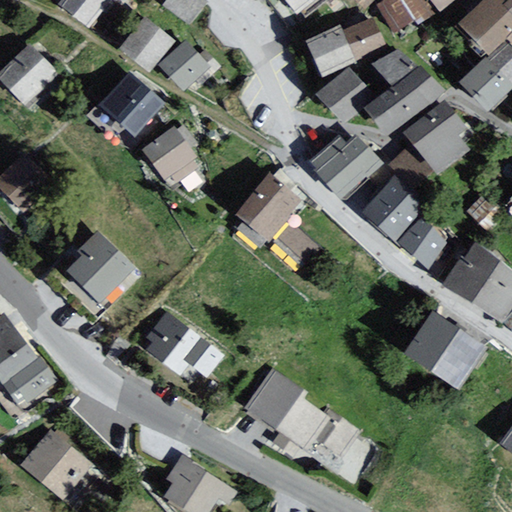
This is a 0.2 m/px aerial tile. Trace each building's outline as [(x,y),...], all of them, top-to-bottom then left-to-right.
[(55,0),(50,6),(80,34),(111,0),(55,0)] [(198,6),(191,0),(158,0),(152,8),(179,29),(198,6)] [(266,0),(282,19),(304,0),(266,0)] [(340,0),(350,10),(360,0),(340,0)] [(404,0),(389,0),(374,10),(391,34),(416,18),(404,0)] [(412,0),(431,16),(445,0),(412,0)] [(511,55),(511,0),(472,0),(446,28),(475,56),(494,37),(511,55)] [(177,39),(146,16),(119,51),(150,74),(177,39)] [(384,48),(374,22),(341,34),(351,60),(384,48)] [(343,67),(331,31),(296,44),(308,79),(343,67)] [(201,54),(186,39),(157,66),(183,93),(196,81),(200,85),(220,66),(205,50),(201,54)] [(55,76),(25,46),(0,71),(0,78),(26,104),(55,76)] [(511,82),(511,64),(495,48),(455,89),(482,114),(511,82)] [(397,69),(388,54),(357,65),(371,88),(397,69)] [(409,68),(347,116),(365,141),(428,93),(409,68)] [(164,104),(130,73),(99,108),(133,139),(164,104)] [(351,89),(341,74),(302,100),(313,116),(351,89)] [(465,146),(439,112),(392,146),(418,181),(465,146)] [(177,125),(141,153),(166,185),(201,157),(177,125)] [(368,167),(340,135),(301,169),(329,201),(368,167)] [(63,187),(24,148),(0,170),(0,191),(29,221),(63,187)] [(290,205),(261,177),(222,218),(251,246),(290,205)] [(423,219),(387,182),(355,213),(391,250),(423,219)] [(500,219),(481,199),(463,218),(483,237),(500,219)] [(288,215),(276,232),(309,255),(321,237),(288,215)] [(138,272),(101,230),(62,265),(100,307),(138,272)] [(511,300),(511,279),(468,246),(436,287),(491,329),(511,300)] [(226,356),(167,307),(139,341),(179,374),(186,365),(205,381),(226,356)] [(470,351),(414,311),(382,355),(438,395),(470,351)] [(56,380),(5,312),(0,315),(0,375),(22,406),(56,380)] [(360,430),(275,367),(246,407),(331,470),(360,430)] [(96,465),(54,427),(22,463),(64,500),(96,465)] [(511,430),(501,444),(511,452),(511,430)] [(238,491),(182,456),(167,479),(173,483),(164,496),(188,511),(211,511),(220,499),(229,505),(238,491)]
